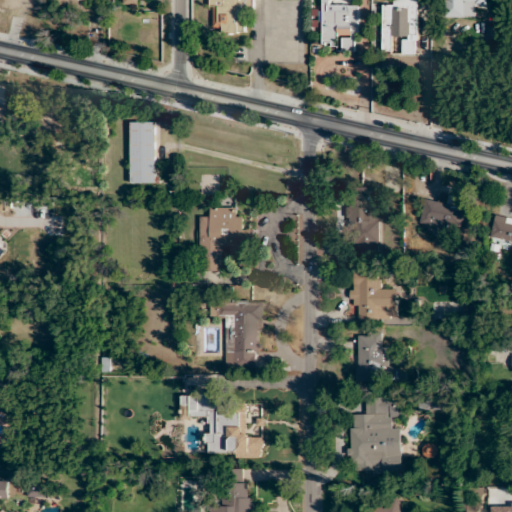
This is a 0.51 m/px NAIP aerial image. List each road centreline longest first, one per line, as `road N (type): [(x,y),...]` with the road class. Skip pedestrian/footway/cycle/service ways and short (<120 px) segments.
road 1 (secondary): [(511,168),(0,52)]
road 2 (residential): [(311,511),(309,122)]
